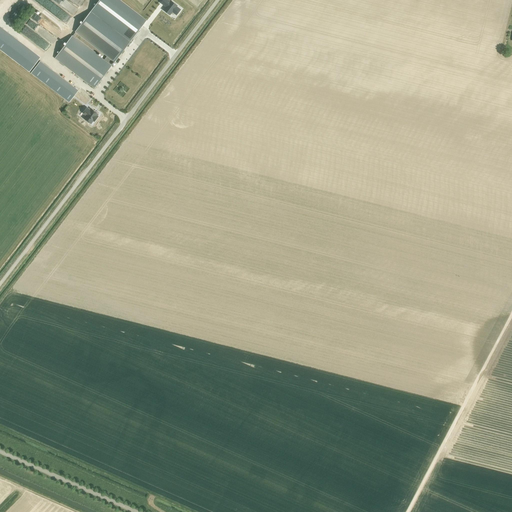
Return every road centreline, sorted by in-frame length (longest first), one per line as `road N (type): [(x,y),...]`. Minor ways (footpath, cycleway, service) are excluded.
road 1 (unclassified): [(0,283),(217,0)]
road 2 (unclassified): [(137,511),(0,451)]
